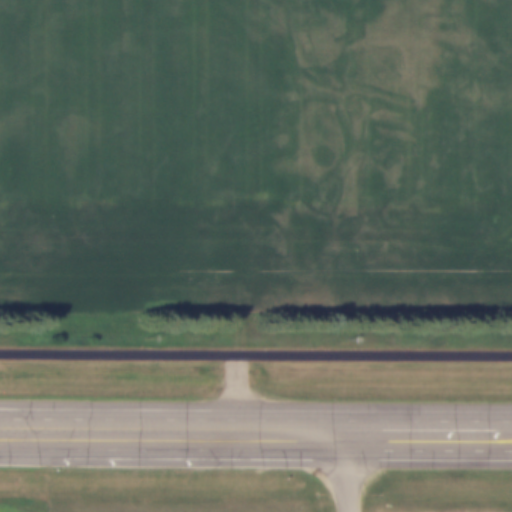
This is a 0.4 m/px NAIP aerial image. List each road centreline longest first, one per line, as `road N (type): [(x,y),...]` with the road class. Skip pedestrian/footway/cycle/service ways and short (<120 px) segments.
road 1 (trunk): [(511,414),(0,408)]
road 2 (trunk): [(0,447),(511,449)]
